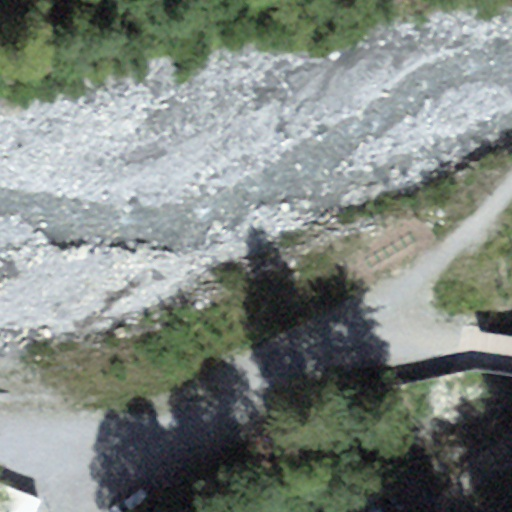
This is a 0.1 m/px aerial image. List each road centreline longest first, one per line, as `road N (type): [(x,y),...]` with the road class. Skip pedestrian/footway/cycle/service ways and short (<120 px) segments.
road 1 (track): [(141,446),(233,430),(385,333),(511,356)]
road 2 (track): [(385,333),(511,200)]
road 3 (track): [(0,464),(141,446)]
